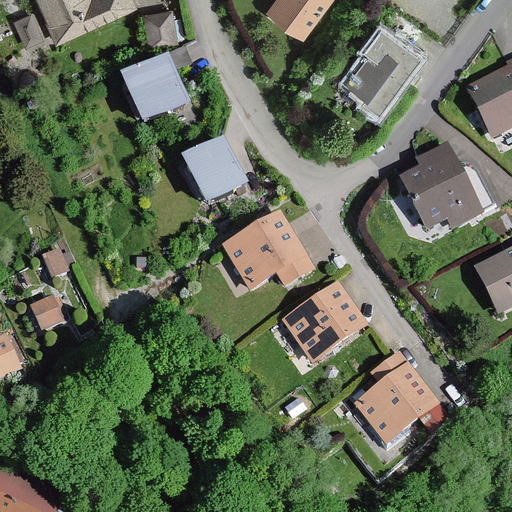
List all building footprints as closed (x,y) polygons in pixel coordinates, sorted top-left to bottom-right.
[(136,0),(32,0),(57,51),(141,10),(136,0)] [(275,0),(267,12),(305,39),(332,0),(275,0)] [(380,28),(344,79),(383,106),(419,55),(380,28)] [(169,55),(122,77),(145,127),(193,105),(169,55)] [(511,68),(468,94),(496,144),(511,135),(511,68)] [(223,138),(181,160),(208,211),(251,189),(223,138)] [(486,219),(446,150),(415,168),(421,178),(402,190),(437,248),(486,219)] [(284,220),(229,253),(252,293),(281,276),(290,292),(317,276),(284,220)] [(511,249),(476,268),(498,312),(511,305),(511,249)] [(337,288),(287,324),(320,369),(370,333),(337,288)] [(55,295),(29,307),(42,332),(67,319),(55,295)] [(0,382),(23,372),(6,338),(0,340),(0,382)] [(394,453),(447,411),(404,357),(376,379),(385,390),(360,410),(394,453)] [(65,511),(69,506),(0,467),(0,511),(65,511)]
